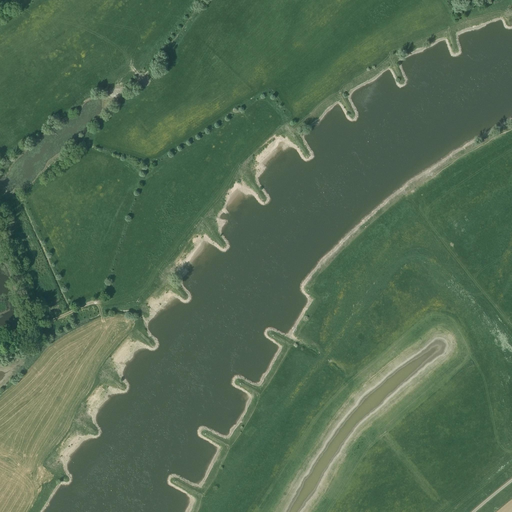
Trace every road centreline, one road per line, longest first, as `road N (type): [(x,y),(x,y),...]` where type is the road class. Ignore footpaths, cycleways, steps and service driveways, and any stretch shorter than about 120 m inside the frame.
road 1 (track): [(511,330),(405,199)]
road 2 (track): [(0,420),(98,339),(104,324),(97,302)]
